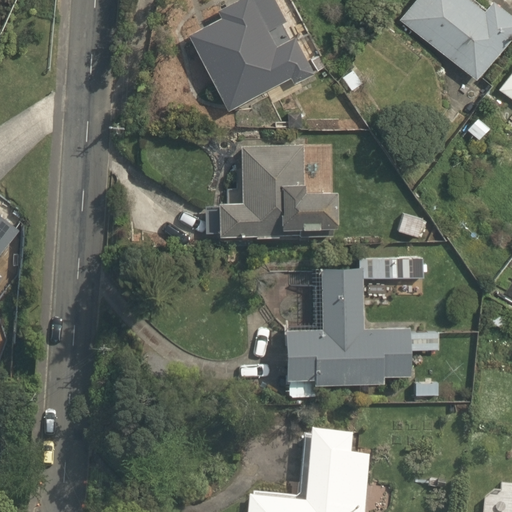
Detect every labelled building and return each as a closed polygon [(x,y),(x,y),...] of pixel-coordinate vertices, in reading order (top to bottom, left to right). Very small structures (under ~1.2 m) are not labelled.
[(222,10),(185,29),(226,109),(289,78),(294,88),(313,78),(273,0),(218,0),(217,1),(222,10)] [(499,0),(491,12),(474,0),(411,0),(398,19),(477,78),(511,30),(511,7),(502,0),(499,0)] [(511,67),(494,94),(511,106),(511,67)] [(476,110),(462,134),(477,146),(494,124),(476,110)] [(320,139),(240,137),(238,183),(226,183),(226,197),(208,196),(207,234),(284,235),(284,229),(339,230),(340,185),(307,185),(307,171),(319,171),(320,139)] [(0,282),(6,276),(0,270),(0,253),(20,230),(0,212),(0,282)] [(409,376),(409,348),(437,348),(437,325),(409,325),(365,325),(365,264),(319,263),(319,328),(286,328),(286,376),(409,376)] [(510,310),(487,308),(485,327),(509,329),(510,310)] [(365,511),(375,437),(356,435),(305,429),(296,497),(249,491),(246,511),(365,511)] [(511,511),(511,479),(502,478),(500,499),(485,497),(482,511),(511,511)]
